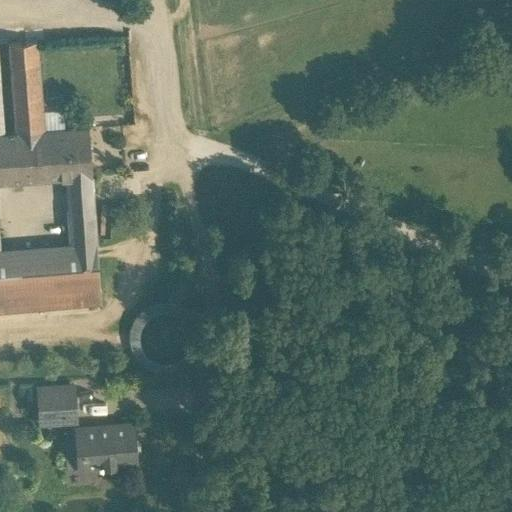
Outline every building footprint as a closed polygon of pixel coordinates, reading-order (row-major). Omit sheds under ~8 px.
[(37,38),(8,41),(15,130),(36,129),(44,128),(37,38)] [(44,128),(36,129),(40,177),(68,175),(92,174),(88,125),(44,128)] [(0,131),(0,180),(40,177),(36,129),(15,130),(4,131),(0,131)] [(92,174),(68,175),(69,191),(93,189),(92,174)] [(69,191),(67,191),(71,242),(96,240),(93,189),(69,191)] [(0,248),(0,293),(3,293),(4,309),(71,303),(70,288),(100,285),(96,240),(71,242),(0,248)] [(100,285),(70,288),(71,303),(101,301),(100,285)] [(198,348),(200,334),(198,321),(190,309),(178,302),(165,299),(151,302),(140,310),(132,322),(129,335),(132,349),(140,360),(152,368),(165,370),(179,367),(190,360),(198,348)] [(74,382),(38,384),(40,420),(76,418),(74,382)] [(133,421),(76,426),(76,428),(64,429),(67,465),(78,464),(79,466),(101,464),(105,468),(114,467),(118,463),(136,461),(136,450),(139,446),(139,440),(134,436),(133,421)]
